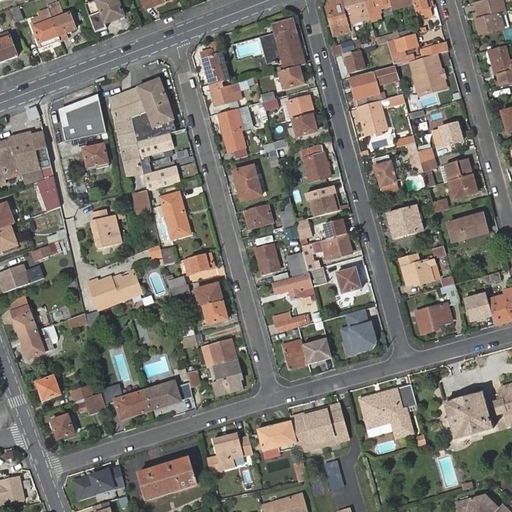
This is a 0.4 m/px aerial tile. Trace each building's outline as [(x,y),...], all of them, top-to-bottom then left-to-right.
[(107,28),(106,24),(124,17),(117,0),(99,0),(97,1),(85,5),(89,16),(96,33),(107,28)] [(141,0),(145,9),(164,2),(163,0),(141,0)] [(351,31),(341,0),(338,0),(330,2),(332,7),(327,8),(335,36),(351,31)] [(364,0),(341,0),(351,31),(354,30),(352,23),(365,19),(363,13),(368,12),(364,0)] [(364,0),(368,12),(392,6),(389,0),(364,0)] [(389,0),(392,6),(393,9),(414,3),(412,0),(389,0)] [(412,0),(414,3),(416,12),(431,8),(428,0),(412,0)] [(503,2),(501,0),(490,0),(475,4),(480,21),(476,22),(480,36),(504,29),(500,17),(506,15),(503,2)] [(53,21),(61,41),(68,39),(66,34),(77,30),(71,15),(64,17),(59,4),(48,8),(50,13),(53,21)] [(19,7),(11,10),(16,24),(24,21),(19,7)] [(43,25),(53,21),(50,13),(49,11),(39,15),(40,17),(43,25)] [(506,15),(500,17),(504,29),(510,28),(506,15)] [(40,17),(31,20),(34,29),(43,25),(40,17)] [(42,49),(61,41),(53,21),(43,25),(34,29),(42,49)] [(305,66),(295,30),(277,35),(286,71),(293,69),(305,66)] [(409,30),(399,33),(400,39),(405,38),(411,36),(409,30)] [(399,33),(388,36),(389,42),(396,40),(400,39),(399,33)] [(417,35),(411,36),(405,38),(408,48),(420,45),(417,35)] [(388,36),(376,40),(377,45),(388,42),(389,42),(388,36)] [(0,42),(0,64),(18,58),(10,38),(0,42)] [(359,40),(353,42),(356,51),(360,50),(362,50),(359,40)] [(389,42),(388,42),(394,64),(402,62),(396,40),(389,42)] [(331,48),(334,57),(345,54),(351,52),(356,51),(353,42),(342,45),(331,48)] [(449,53),(447,45),(422,52),(425,59),(426,59),(438,55),(449,53)] [(511,61),(508,63),(504,48),(491,52),(495,66),(492,67),(494,78),(498,77),(500,87),(511,83),(511,61)] [(203,59),(214,56),(212,50),(201,53),(203,59)] [(356,51),(351,52),(353,58),(347,60),(350,73),(365,69),(360,50),(356,51)] [(203,59),(210,85),(224,81),(230,79),(223,54),(214,56),(203,59)] [(426,59),(425,59),(415,62),(412,63),(416,77),(416,78),(415,78),(418,87),(421,86),(424,96),(448,89),(445,80),(445,78),(443,79),(442,74),(443,74),(444,74),(443,73),(438,55),(426,59)] [(396,70),(395,67),(352,79),(360,108),(379,102),(382,102),(378,86),(399,80),(396,70)] [(293,69),(286,71),(284,71),(279,72),(283,89),(297,85),(293,69)] [(173,119),(160,81),(126,93),(132,117),(149,112),(154,126),(173,119)] [(243,98),(238,83),(232,84),(225,86),(224,81),(210,85),(215,101),(216,106),(243,98)] [(132,117),(126,93),(110,99),(125,175),(144,170),(142,159),(137,142),(132,117)] [(108,132),(100,96),(94,98),(88,104),(76,108),(69,107),(64,109),(68,125),(62,126),(66,141),(108,132)] [(391,108),(405,104),(403,96),(389,100),(391,108)] [(276,99),(264,102),(266,110),(278,106),(276,99)] [(287,106),(292,122),(293,122),(314,116),(315,116),(310,100),(287,106)] [(379,102),(360,108),(367,136),(377,133),(382,132),(387,131),(379,102)] [(37,107),(27,111),(31,122),(40,118),(37,107)] [(238,110),(219,115),(229,152),(246,147),(241,130),(243,129),(238,110)] [(511,110),(501,113),(506,134),(511,132),(511,110)] [(318,133),(314,116),(293,122),(295,130),(290,131),(293,139),(299,138),(318,133)] [(459,125),(441,129),(444,141),(444,142),(445,146),(463,141),(459,125)] [(260,133),(262,141),(269,139),(265,126),(261,127),(262,133),(260,133)] [(444,141),(441,129),(435,131),(438,143),(444,142),(444,141)] [(51,163),(43,131),(32,134),(31,132),(9,138),(10,141),(0,143),(0,179),(13,176),(11,171),(15,171),(16,175),(22,174),(31,171),(30,170),(41,167),(41,166),(51,163)] [(170,133),(137,142),(142,159),(175,149),(170,133)] [(275,144),(277,151),(290,147),(288,141),(275,144)] [(84,149),(87,167),(97,166),(97,168),(108,166),(104,145),(84,149)] [(302,151),(310,183),(331,177),(323,146),(302,151)] [(419,153),(422,164),(435,160),(432,149),(419,153)] [(414,166),(422,164),(419,153),(412,154),(414,166)] [(397,183),(389,157),(374,160),(379,177),(384,196),(399,192),(397,183)] [(422,164),(429,188),(435,187),(431,172),(438,170),(435,160),(422,164)] [(446,166),(450,182),(470,177),(468,170),(471,169),(468,160),(446,166)] [(55,177),(51,163),(41,166),(41,167),(30,170),(31,171),(22,174),(26,187),(40,182),(55,177)] [(176,167),(167,169),(168,174),(152,179),(155,189),(180,182),(176,167)] [(235,172),(243,201),(263,195),(255,167),(235,172)] [(167,169),(145,175),(148,191),(155,189),(152,179),(168,174),(167,169)] [(477,193),(473,176),(470,177),(450,182),(455,199),(477,193)] [(55,177),(40,182),(47,212),(62,207),(55,177)] [(436,213),(449,210),(446,200),(440,201),(436,186),(435,187),(429,188),(430,194),(436,213)] [(337,196),(335,187),(315,193),(317,201),(312,203),(316,218),(338,212),(334,196),(337,196)] [(134,196),(138,214),(150,211),(146,193),(134,196)] [(180,200),(178,193),(162,198),(166,213),(167,212),(170,222),(168,222),(173,239),(191,234),(182,199),(180,200)] [(315,193),(309,194),(312,203),(317,201),(315,193)] [(0,207),(0,229),(12,225),(15,224),(7,205),(0,207)] [(249,219),(247,219),(249,228),(273,222),(268,205),(246,211),(249,219)] [(418,207),(394,213),(397,224),(392,225),(396,239),(425,230),(418,207)] [(91,222),(99,250),(123,244),(115,216),(108,218),(106,210),(92,214),(94,221),(91,222)] [(280,213),(284,228),(297,225),(297,223),(293,210),(280,213)] [(450,225),(455,243),(489,234),(484,216),(450,225)] [(307,221),(299,223),(303,239),(310,237),(309,232),(312,231),(309,220),(307,221)] [(347,235),(343,220),(324,225),(328,240),(347,235)] [(12,225),(0,229),(0,251),(18,245),(12,225)] [(62,241),(69,239),(68,233),(60,235),(62,241)] [(296,243),(296,236),(271,235),(271,241),(296,243)] [(353,252),(348,235),(347,235),(328,240),(316,243),(319,252),(325,250),(327,257),(331,256),(332,258),(353,252)] [(252,248),(267,244),(265,237),(250,242),(252,248)] [(275,264),(276,268),(280,267),(274,244),(255,249),(262,275),(273,273),(272,268),(271,265),(275,264)] [(309,245),(303,247),(309,271),(322,268),(320,261),(313,262),(309,245)] [(448,255),(445,246),(434,249),(437,258),(448,255)] [(33,253),(36,262),(52,256),(49,247),(33,253)] [(175,263),(172,249),(161,251),(164,266),(175,263)] [(214,265),(211,253),(187,260),(191,275),(207,271),(206,267),(214,265)] [(420,265),(417,255),(401,259),(404,269),(420,265)] [(404,269),(408,286),(423,282),(423,284),(433,281),(433,280),(440,279),(436,265),(435,265),(433,261),(420,265),(404,269)] [(0,273),(0,280),(5,293),(31,284),(24,266),(0,273)] [(322,268),(309,271),(310,273),(314,287),(318,286),(316,279),(324,277),(322,268)] [(339,273),(344,294),(363,289),(357,268),(339,273)] [(134,271),(112,280),(114,286),(117,284),(119,280),(135,274),(134,271)] [(310,273),(302,275),(303,277),(275,284),(277,294),(289,291),(292,300),(305,296),(304,292),(300,293),(299,288),(305,286),(306,289),(314,287),(310,273)] [(503,281),(500,273),(483,277),(486,285),(503,281)] [(99,310),(130,299),(131,296),(142,292),(135,274),(119,280),(117,284),(114,286),(112,280),(111,278),(99,283),(98,280),(89,283),(99,310)] [(189,285),(190,284),(188,276),(173,280),(175,288),(189,285)] [(205,306),(223,301),(218,283),(196,289),(196,291),(191,292),(195,308),(205,306)] [(175,288),(170,290),(171,297),(191,292),(191,290),(189,285),(175,288)] [(461,303),(456,285),(442,289),(443,294),(449,293),(452,305),(461,303)] [(511,289),(505,292),(506,296),(489,301),(490,315),(496,326),(511,321),(511,289)] [(490,315),(485,295),(466,300),(471,320),(490,315)] [(145,306),(154,304),(153,296),(143,298),(145,306)] [(228,319),(224,300),(223,301),(205,306),(209,324),(228,319)] [(431,328),(437,326),(453,322),(448,303),(418,312),(424,335),(432,332),(431,328)] [(12,313),(21,338),(39,331),(30,307),(12,313)] [(173,320),(170,310),(160,312),(163,322),(173,320)] [(377,342),(372,323),(369,324),(365,310),(347,315),(351,328),(343,330),(346,341),(354,339),(358,353),(373,349),(377,342)] [(313,323),(323,321),(321,312),(311,314),(313,323)] [(73,328),(89,323),(86,314),(70,320),(73,328)] [(179,316),(183,330),(188,328),(185,314),(179,316)] [(276,323),(278,331),(300,325),(298,317),(276,323)] [(39,331),(21,338),(30,360),(55,351),(50,339),(42,341),(40,337),(46,335),(44,330),(39,331)] [(197,344),(195,335),(181,339),(183,348),(197,344)] [(358,353),(354,339),(346,341),(350,355),(358,353)] [(215,366),(238,359),(233,340),(210,346),(214,359),(207,361),(209,367),(215,366)] [(333,358),(328,340),(305,346),(309,364),(333,358)] [(285,345),(291,370),(309,365),(303,341),(285,345)] [(214,359),(210,346),(204,347),(207,361),(214,359)] [(246,388),(238,359),(215,366),(220,381),(215,383),(218,395),(246,388)] [(189,378),(186,369),(181,371),(183,380),(189,378)] [(197,371),(189,373),(192,388),(200,385),(197,371)] [(39,384),(45,401),(62,395),(55,378),(39,384)] [(117,400),(122,420),(181,401),(176,382),(117,400)] [(511,385),(502,388),(497,396),(499,404),(493,406),(496,415),(502,413),(506,425),(511,423),(511,385)] [(85,399),(94,396),(91,387),(72,393),(76,403),(85,399)] [(417,407),(412,388),(400,392),(399,389),(360,399),(368,431),(392,425),(396,441),(416,435),(409,409),(417,407)] [(106,409),(101,393),(94,396),(85,399),(91,414),(106,409)] [(455,440),(494,429),(484,393),(445,404),(455,440)] [(305,414),(292,418),(293,421),(299,443),(311,440),(313,446),(335,440),(333,434),(346,431),(339,405),(327,409),(327,411),(306,417),(305,414)] [(52,421),(59,440),(75,434),(69,416),(52,421)] [(299,443),(293,421),(281,424),(289,451),(300,448),(299,443)] [(289,451),(281,424),(272,426),(273,429),(267,431),(266,428),(257,430),(263,453),(279,449),(280,453),(289,451)] [(346,431),(333,434),(335,440),(347,436),(346,431)] [(253,455),(248,433),(228,437),(229,440),(224,441),(223,438),(212,441),(219,471),(234,468),(232,460),(253,455)] [(424,434),(415,437),(418,448),(428,445),(424,434)] [(299,443),(300,448),(300,449),(313,446),(311,440),(299,443)] [(141,474),(148,498),(199,483),(193,460),(141,474)] [(325,464),(332,491),(345,488),(338,460),(325,464)] [(296,468),(300,480),(305,479),(307,479),(304,466),(296,468)] [(125,486),(121,469),(75,482),(80,500),(125,486)] [(0,506),(25,502),(21,477),(0,480),(0,506)] [(305,511),(300,493),(261,503),(263,511),(305,511)] [(119,499),(121,510),(130,507),(127,497),(119,499)] [(458,511),(498,511),(497,511),(484,497),(456,505),(458,511)] [(110,511),(108,503),(94,508),(95,511),(110,511)]
